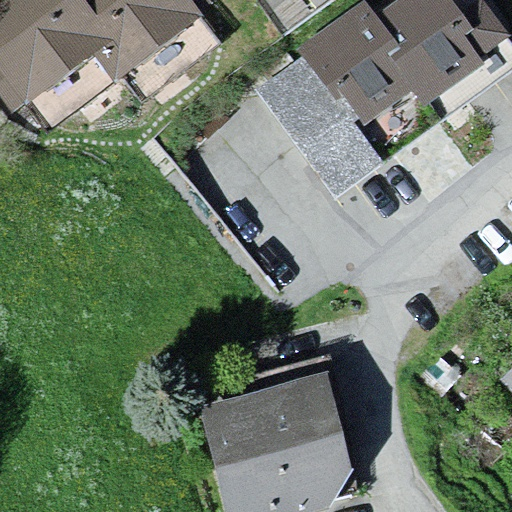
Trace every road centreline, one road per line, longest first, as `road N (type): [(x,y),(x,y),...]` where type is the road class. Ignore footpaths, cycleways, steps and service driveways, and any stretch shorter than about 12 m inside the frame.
road 1 (residential): [(511,188),(475,209),(389,321),(388,457),(411,511)]
road 2 (unknown): [(413,290),(336,261),(270,202)]
